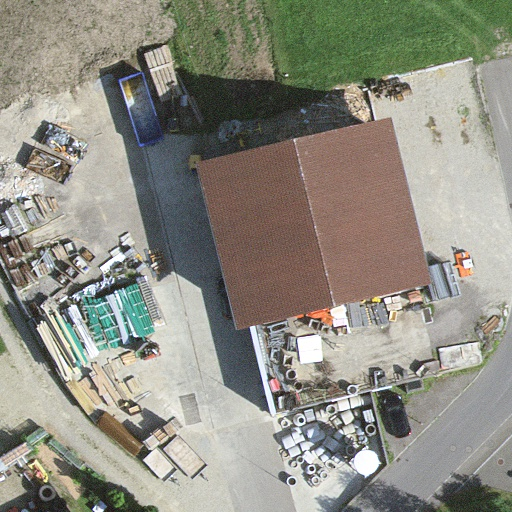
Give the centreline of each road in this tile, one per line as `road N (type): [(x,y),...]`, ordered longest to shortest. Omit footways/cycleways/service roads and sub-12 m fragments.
road 1 (track): [(0,307),(47,395),(80,431),(139,483),(195,511)]
road 2 (residential): [(378,511),(511,371)]
